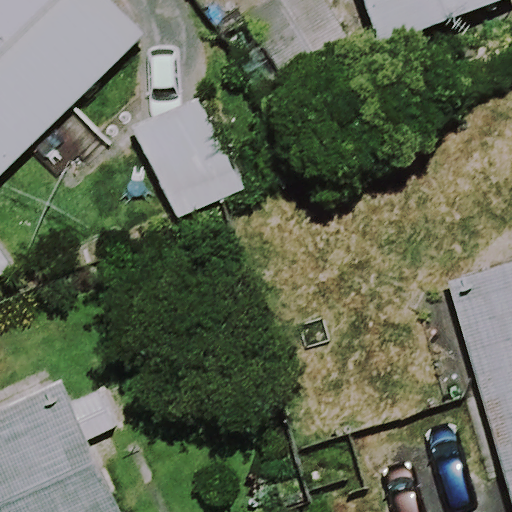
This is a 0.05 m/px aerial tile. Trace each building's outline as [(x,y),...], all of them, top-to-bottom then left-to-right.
[(0,0),(0,180),(137,45),(92,0),(0,0)] [(365,89),(311,0),(276,0),(245,19),(308,124),(365,89)] [(511,4),(511,3),(510,0),(356,0),(377,55),(511,4)] [(240,196),(192,105),(127,139),(175,230),(240,196)] [(511,511),(511,269),(445,289),(508,511),(511,511)] [(0,511),(102,511),(57,408),(0,433),(0,511)]
